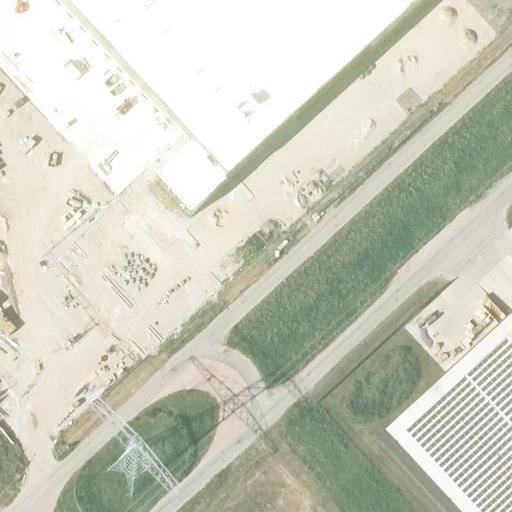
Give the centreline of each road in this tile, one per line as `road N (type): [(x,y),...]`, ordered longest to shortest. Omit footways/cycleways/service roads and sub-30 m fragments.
road 1 (tertiary): [(511,59),(193,351)]
road 2 (tertiary): [(264,421),(511,194)]
road 3 (tertiary): [(193,351),(18,511)]
road 4 (tertiary): [(166,511),(264,421)]
